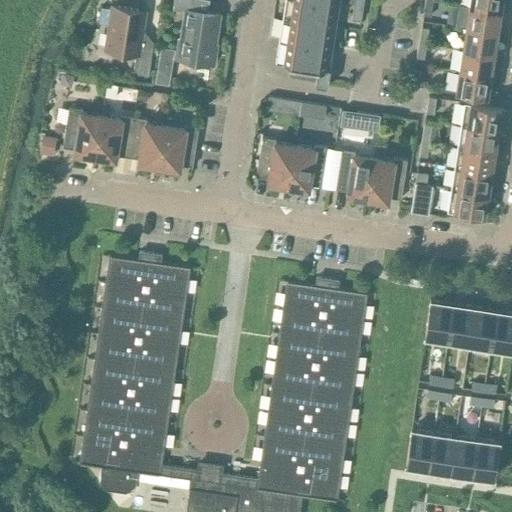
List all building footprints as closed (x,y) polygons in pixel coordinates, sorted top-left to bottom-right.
[(212,63),(219,14),(196,10),(198,0),(173,0),(172,8),(183,10),(178,37),(177,37),(174,57),(212,63)] [(326,86),(329,70),(329,67),(324,67),(334,0),(285,0),(276,60),(290,62),(288,75),(315,79),(314,84),(326,86)] [(430,15),(431,0),(424,0),(422,14),(430,15)] [(500,11),(501,0),(469,0),(469,6),(500,11)] [(147,74),(152,41),(140,39),(145,10),(110,5),(103,50),(135,54),(132,72),(147,74)] [(359,20),(361,7),(353,6),(351,19),(359,20)] [(497,32),(500,11),(469,6),(465,27),(497,32)] [(418,42),(425,43),(428,27),(420,26),(418,42)] [(494,54),(497,32),(465,27),(462,49),(494,54)] [(434,44),(425,43),(418,42),(415,57),(423,58),(424,56),(432,57),(434,44)] [(490,75),(494,54),(462,49),(459,70),(490,75)] [(156,68),(154,82),(169,84),(171,71),(156,68)] [(418,86),(421,70),(414,69),(411,85),(418,86)] [(487,97),(490,75),(459,70),(455,92),(487,97)] [(105,96),(115,97),(117,85),(107,83),(105,96)] [(137,98),(147,100),(148,91),(139,89),(137,98)] [(268,95),(266,109),(275,110),(277,96),(268,95)] [(433,113),(436,97),(428,96),(426,112),(433,113)] [(301,100),(299,114),(311,116),(313,102),(301,100)] [(460,124),(497,129),(500,114),(502,114),(503,108),(463,102),(460,124)] [(95,156),(101,115),(82,112),(82,108),(69,106),(63,146),(75,148),(74,153),(95,156)] [(338,124),(355,127),(358,109),(340,106),(338,124)] [(127,156),(134,116),(121,114),(120,118),(101,115),(95,156),(115,159),(116,154),(127,156)] [(159,166),(165,125),(146,122),(146,118),(134,116),(127,156),(139,158),(138,163),(159,166)] [(165,125),(159,166),(179,169),(180,164),(192,166),(198,126),(185,124),(184,128),(165,125)] [(421,139),(428,140),(431,125),(423,124),(421,139)] [(495,145),(497,129),(460,124),(456,145),(496,151),(497,146),(495,145)] [(40,152),(53,154),(56,136),(43,134),(40,152)] [(288,186),(294,145),(275,142),(275,138),(262,136),(256,176),(268,178),(267,183),(288,186)] [(426,156),(428,140),(421,139),(418,155),(426,156)] [(294,145),(288,186),(308,189),(309,184),(321,186),(327,146),(314,144),(313,148),(294,145)] [(496,156),(496,151),(456,145),(453,166),(491,172),(493,156),(496,156)] [(367,198),(374,157),(354,154),(355,151),(342,148),(335,188),(347,190),(347,195),(367,198)] [(374,157),(367,198),(388,201),(388,197),(400,198),(407,159),(393,157),(393,160),(374,157)] [(417,166),(414,182),(425,184),(428,167),(417,166)] [(488,188),(491,172),(453,166),(450,187),(490,194),(491,188),(488,188)] [(411,204),(410,210),(429,213),(433,185),(415,183),(414,188),(411,204)] [(489,199),(490,194),(450,187),(446,210),(454,211),(453,213),(466,215),(467,213),(484,215),(487,199),(489,199)] [(298,511),(301,494),(335,499),(364,291),(336,287),(338,279),(315,276),(314,284),(286,280),(258,477),(220,472),(221,466),(197,463),(196,469),(158,463),(187,265),(160,261),(161,254),(138,250),(137,258),(110,254),(79,462),(94,464),(100,465),(99,479),(106,488),(125,490),(134,483),(136,470),(188,478),(187,487),(188,487),(184,511),(298,511)] [(430,298),(425,335),(446,338),(451,301),(430,298)] [(451,301),(446,338),(468,341),(474,305),(451,301)] [(474,305),(468,341),(490,344),(495,308),(474,305)] [(511,310),(495,308),(490,344),(511,347),(511,310)] [(429,372),(428,382),(440,384),(441,374),(429,372)] [(441,374),(440,384),(452,385),(453,375),(441,374)] [(472,379),(470,389),(483,390),(484,380),(472,379)] [(484,380),(483,390),(495,391),(496,381),(484,380)] [(427,387),(426,397),(438,398),(439,388),(427,387)] [(439,388),(438,398),(450,400),(451,390),(439,388)] [(470,393),(468,403),(480,404),(482,394),(470,393)] [(482,394),(480,404),(492,406),(494,396),(482,394)] [(411,427),(406,465),(408,465),(427,467),(432,430),(412,427),(411,427)] [(432,430),(427,467),(449,470),(454,433),(432,430)] [(454,433),(449,470),(471,473),(476,436),(454,433)] [(476,436),(471,473),(493,476),(498,439),(476,436)]
